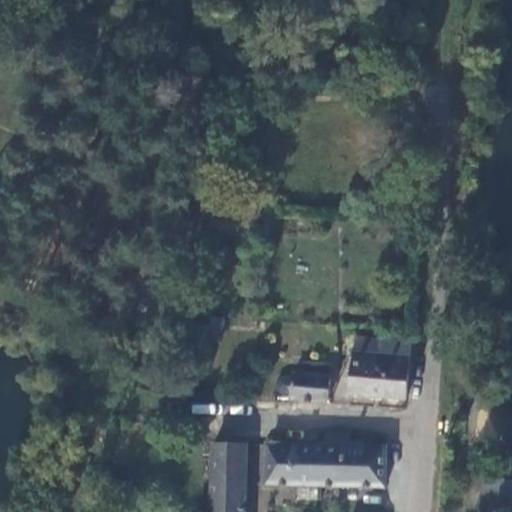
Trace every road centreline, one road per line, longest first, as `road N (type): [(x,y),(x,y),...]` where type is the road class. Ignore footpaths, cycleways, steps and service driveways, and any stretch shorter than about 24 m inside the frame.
road 1 (track): [(449,0),(442,89),(0,9)]
road 2 (unclassified): [(421,511),(438,335),(442,89)]
